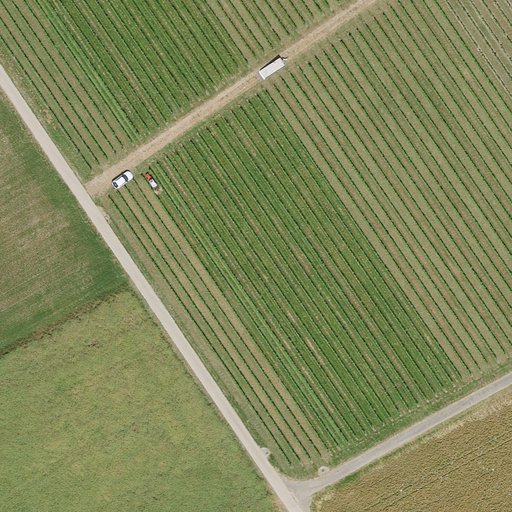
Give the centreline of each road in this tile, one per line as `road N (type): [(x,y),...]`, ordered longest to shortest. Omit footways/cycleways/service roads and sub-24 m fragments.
road 1 (track): [(297,511),(0,73)]
road 2 (track): [(287,497),(511,377)]
